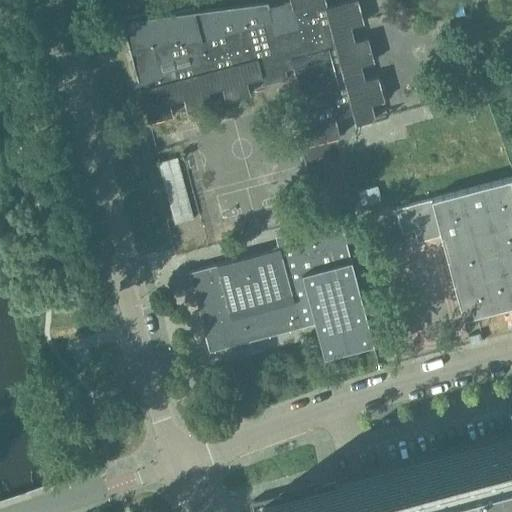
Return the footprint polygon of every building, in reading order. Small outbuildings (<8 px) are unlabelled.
[(145,13),(122,19),(149,121),(173,114),(169,102),(184,98),(187,111),(211,104),(208,91),(222,87),(226,100),(250,94),(247,81),(261,77),(263,84),(287,77),(285,70),(296,67),(307,111),(292,114),(300,146),(340,136),(335,118),(353,113),(356,124),(375,119),(371,103),(384,100),(378,76),(365,79),(361,65),(374,61),(367,37),(355,40),(351,26),(364,22),(357,0),(350,0),(326,7),(324,0),(272,0),(269,7),(219,11),(218,7),(195,13),(194,9),(171,15),(169,11),(146,17),(145,13)] [(180,154),(161,159),(177,220),(196,215),(180,154)] [(441,234),(463,317),(511,303),(511,177),(396,208),(402,231),(414,228),(417,240),(441,234)] [(291,231),(294,243),(316,322),(324,355),(324,356),(374,343),(373,342),(340,218),(291,231)] [(229,345),(316,322),(294,243),(188,271),(203,326),(210,350),(229,345)] [(266,509),(266,511),(423,511),(511,488),(511,443),(334,491),(333,492),(333,489),(320,492),(319,487),(299,489),(300,501),(267,509),(266,509)]
